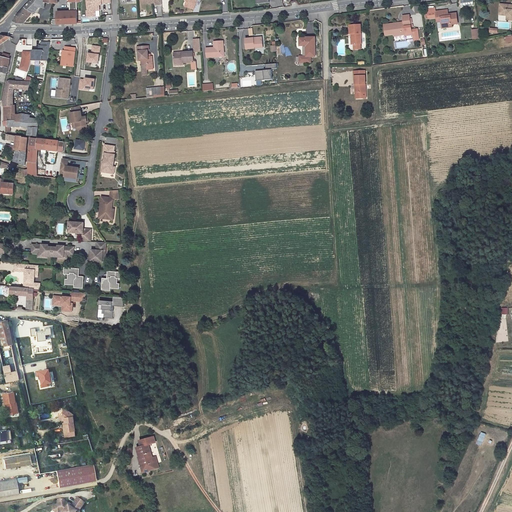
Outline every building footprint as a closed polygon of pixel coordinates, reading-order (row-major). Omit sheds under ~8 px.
[(32,0),(31,1),(30,2),(31,3),(26,8),(26,7),(17,16),(14,22),(18,24),(23,24),(33,13),(35,14),(38,8),(45,9),(45,3),(57,3),(57,0),(32,0)] [(58,25),(77,24),(78,3),(81,3),(80,0),(66,0),(67,2),(69,2),(69,12),(58,12),(58,20),(58,25)] [(112,5),(112,0),(87,0),(88,16),(102,15),(101,6),(112,5)] [(194,4),(194,0),(185,0),(186,1),(184,6),(193,9),(195,4),(194,4)] [(511,4),(499,4),(499,11),(507,12),(506,15),(506,19),(511,20),(511,4)] [(446,10),(434,11),(426,12),(427,19),(435,17),(440,17),(441,22),(441,25),(445,24),(446,27),(451,26),(450,23),(456,22),(455,13),(447,14),(446,10)] [(397,22),(383,24),(384,34),(392,33),(393,36),(402,34),(401,29),(404,29),(403,27),(410,26),(408,15),(402,15),(403,24),(397,24),(397,22)] [(359,21),(347,22),(348,32),(350,32),(351,32),(353,42),(361,41),(359,21)] [(410,30),(410,26),(403,27),(404,29),(405,34),(405,36),(412,34),(413,40),(418,39),(416,29),(410,30)] [(0,47),(1,46),(0,46),(0,45),(11,38),(2,36),(0,37),(0,47)] [(261,38),(244,40),(244,50),(253,50),(253,47),(262,47),(261,38)] [(312,38),(302,39),(302,40),(297,41),(298,48),(303,48),(304,58),(298,59),(298,65),(309,64),(308,58),(313,58),(312,45),(312,41),(312,38)] [(23,57),(20,69),(28,72),(30,68),(32,60),(47,61),(50,42),(41,42),(41,46),(39,46),(39,50),(32,50),(32,52),(23,52),(23,57)] [(148,46),(136,47),(136,53),(138,53),(138,56),(139,62),(140,61),(141,72),(146,72),(152,71),(151,59),(150,59),(147,59),(147,56),(147,51),(148,51),(148,46)] [(76,48),(66,47),(65,56),(63,56),(62,65),(74,67),(76,48)] [(100,65),(103,48),(94,47),(93,55),(90,54),(88,63),(100,65)] [(214,48),(205,48),(206,58),(224,57),(223,47),(216,48),(214,48)] [(191,51),(180,52),(181,55),(171,56),(171,64),(181,63),(190,62),(192,62),(191,51)] [(0,81),(5,82),(9,65),(10,59),(9,59),(10,55),(3,53),(3,55),(2,57),(0,56),(0,81)] [(273,80),(271,69),(277,69),(276,64),(265,65),(266,71),(263,71),(263,72),(261,72),(261,71),(255,72),(256,82),(273,80)] [(353,72),(353,81),(357,81),(357,95),(364,95),(364,92),(366,92),(365,72),(353,72)] [(71,79),(60,78),(59,90),(58,98),(69,99),(71,79)] [(81,79),(80,89),(89,90),(90,88),(94,89),(95,79),(86,78),(86,80),(81,79)] [(14,81),(10,81),(8,83),(4,108),(5,114),(4,114),(5,121),(21,121),(20,126),(29,127),(29,126),(38,127),(39,120),(30,119),(31,116),(22,115),(14,116),(13,96),(15,89),(28,90),(30,83),(14,81)] [(204,92),(215,90),(214,83),(203,85),(204,92)] [(80,106),(72,107),(73,112),(71,112),(72,122),(73,122),(76,122),(77,126),(77,128),(81,130),(84,130),(87,127),(86,122),(88,122),(88,116),(82,117),(81,111),(80,106)] [(39,128),(30,127),(29,135),(38,136),(39,128)] [(29,138),(18,137),(9,135),(8,135),(7,138),(17,140),(16,146),(6,144),(6,147),(16,150),(18,150),(27,152),(29,138)] [(48,140),(32,138),(31,146),(38,146),(38,149),(47,150),(48,140)] [(84,140),(76,139),(75,148),(83,149),(84,140)] [(60,141),(48,140),(47,150),(58,151),(60,141)] [(38,146),(31,146),(29,163),(29,166),(29,170),(29,176),(37,176),(37,161),(38,150),(38,149),(38,146)] [(115,147),(105,146),(104,154),(106,154),(105,162),(104,166),(105,166),(104,173),(115,174),(115,168),(114,167),(116,155),(115,155),(115,152),(114,152),(115,147)] [(27,152),(18,150),(16,159),(15,162),(25,165),(27,152)] [(68,159),(62,158),(60,172),(65,173),(64,176),(78,178),(79,167),(67,166),(68,159)] [(14,184),(3,183),(3,187),(2,187),(0,186),(0,192),(14,194),(14,184)] [(119,191),(111,191),(110,199),(102,198),(101,206),(103,206),(103,209),(101,209),(100,218),(113,219),(114,210),(112,210),(113,199),(119,200),(119,191)] [(83,223),(68,222),(68,232),(82,233),(81,241),(89,241),(90,229),(82,229),(83,223)] [(106,257),(107,242),(98,242),(98,250),(95,250),(95,254),(92,254),(91,253),(90,261),(103,261),(103,257),(106,257)] [(43,245),(33,245),(33,253),(39,253),(42,254),(42,257),(48,257),(59,258),(65,258),(65,255),(68,255),(74,255),(75,247),(65,247),(65,245),(60,245),(60,246),(57,246),(57,248),(50,248),(50,246),(48,246),(48,244),(43,244),(43,245)] [(34,277),(35,270),(38,271),(38,266),(20,264),(14,264),(14,271),(26,272),(25,283),(25,288),(34,289),(39,289),(39,284),(34,284),(34,277)] [(76,268),(63,267),(62,274),(67,274),(66,279),(68,279),(67,285),(73,286),(72,288),(81,289),(82,277),(77,277),(77,278),(75,278),(76,268)] [(123,271),(110,270),(109,279),(107,279),(107,278),(102,277),(101,289),(110,290),(111,287),(116,287),(116,282),(118,283),(118,277),(123,278),(123,271)] [(6,286),(0,285),(0,294),(26,296),(25,311),(33,311),(34,289),(25,288),(6,286)] [(80,301),(81,293),(72,292),(71,297),(56,296),(56,302),(63,302),(65,306),(65,311),(72,311),(73,306),(71,305),(71,303),(71,300),(80,301)] [(56,296),(54,296),(54,305),(63,305),(63,311),(65,311),(65,306),(63,302),(56,302),(56,296)] [(123,297),(115,296),(114,301),(101,300),(101,304),(104,305),(104,309),(106,310),(105,317),(114,318),(115,310),(114,310),(114,306),(124,306),(123,297)] [(0,321),(0,335),(1,336),(3,345),(11,343),(6,320),(0,321)] [(35,328),(30,329),(30,336),(35,335),(36,341),(45,340),(45,337),(50,337),(49,328),(43,329),(43,331),(35,332),(35,328)] [(2,367),(5,380),(5,382),(18,379),(16,371),(10,372),(9,365),(2,367)] [(47,369),(35,372),(36,376),(38,375),(41,387),(48,386),(47,383),(50,382),(47,369)] [(12,392),(2,394),(3,404),(4,403),(4,405),(6,404),(6,407),(5,407),(6,414),(15,413),(14,406),(15,406),(15,401),(13,401),(12,392)] [(63,408),(58,415),(62,418),(62,423),(61,423),(63,432),(73,430),(70,416),(68,416),(68,412),(63,408)] [(175,431),(199,424),(197,415),(173,421),(175,431)] [(0,441),(11,440),(10,431),(7,432),(7,431),(0,431),(0,441)] [(483,446),(487,434),(481,432),(478,444),(483,446)] [(151,457),(148,443),(155,441),(154,435),(139,438),(140,445),(135,446),(140,465),(142,471),(157,467),(156,461),(152,462),(151,457)] [(91,465),(54,471),(56,488),(93,481),(91,465)] [(13,478),(0,479),(0,496),(16,494),(13,478)] [(62,498),(56,499),(57,502),(54,506),(61,511),(60,511),(75,511),(76,510),(77,510),(82,502),(75,497),(69,505),(62,500),(62,498)]
